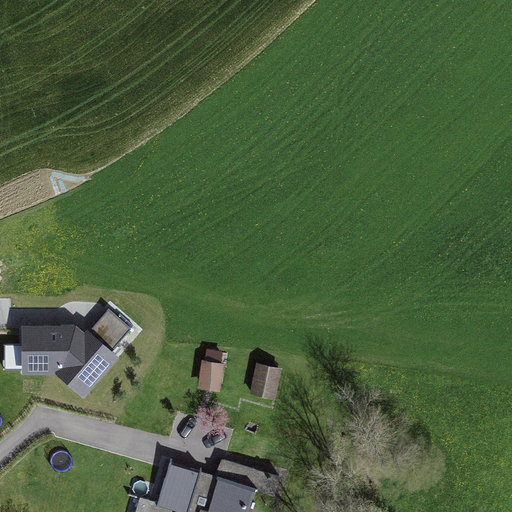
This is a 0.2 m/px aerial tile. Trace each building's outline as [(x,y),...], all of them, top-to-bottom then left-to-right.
[(108,307),(90,328),(112,347),(131,326),(108,307)] [(84,390),(115,352),(76,322),(23,321),(22,369),(55,370),(84,390)] [(222,364),(204,361),(200,381),(218,385),(222,364)] [(273,396),(278,368),(258,364),(253,392),(273,396)] [(279,476),(224,459),(217,482),(199,476),(201,468),(170,458),(157,502),(139,496),(134,511),(246,511),(254,488),(273,494),(279,476)]
